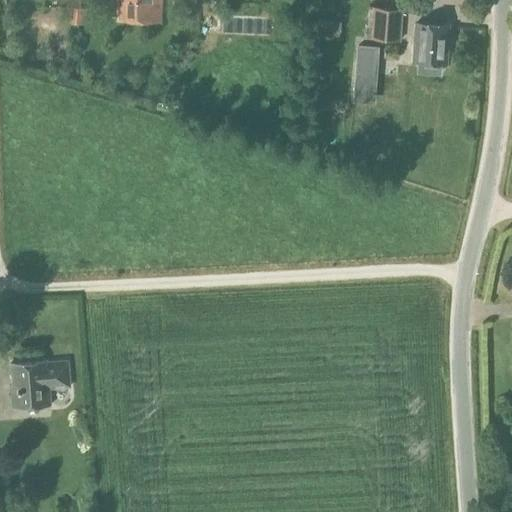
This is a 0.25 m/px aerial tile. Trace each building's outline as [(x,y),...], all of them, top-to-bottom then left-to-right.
[(159,22),(159,0),(120,0),(120,20),(159,22)] [(316,4),(315,39),(349,40),(350,5),(316,4)] [(85,24),(86,9),(67,8),(66,22),(85,24)] [(400,38),(401,10),(371,9),(369,37),(400,38)] [(417,24),(414,61),(419,61),(418,72),(440,73),(441,63),(445,63),(447,26),(417,24)] [(358,45),(354,99),(372,100),(376,47),(358,45)] [(398,58),(398,47),(385,47),(385,58),(398,58)] [(323,72),(324,84),(346,83),(345,71),(323,72)] [(70,385),(68,359),(9,364),(10,375),(11,375),(12,386),(10,386),(12,407),(51,404),(50,387),(70,385)]
